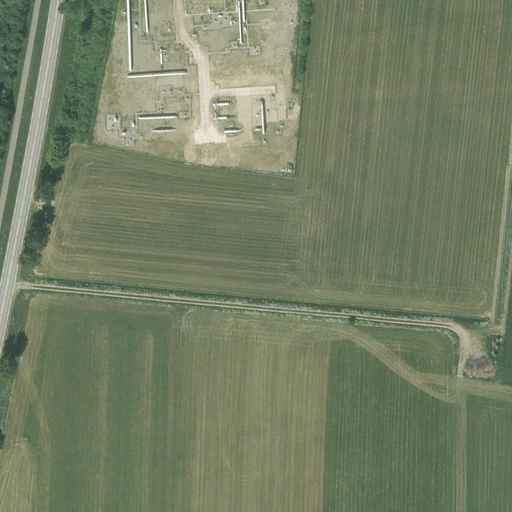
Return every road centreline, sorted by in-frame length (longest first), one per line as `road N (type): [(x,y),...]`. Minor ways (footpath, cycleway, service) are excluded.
road 1 (track): [(7,282),(455,329)]
road 2 (primary): [(0,322),(59,0)]
